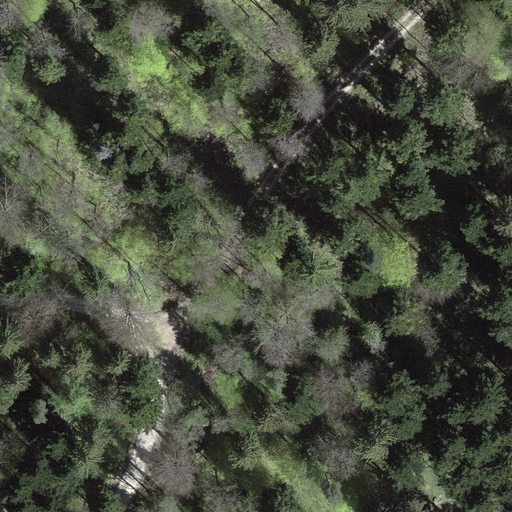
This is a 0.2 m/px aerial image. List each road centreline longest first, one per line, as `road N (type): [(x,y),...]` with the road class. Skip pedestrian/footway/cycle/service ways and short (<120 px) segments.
road 1 (track): [(147,362),(190,319),(302,136),(435,0)]
road 2 (unclassified): [(109,511),(143,438),(147,362),(127,328),(88,304),(0,291)]
